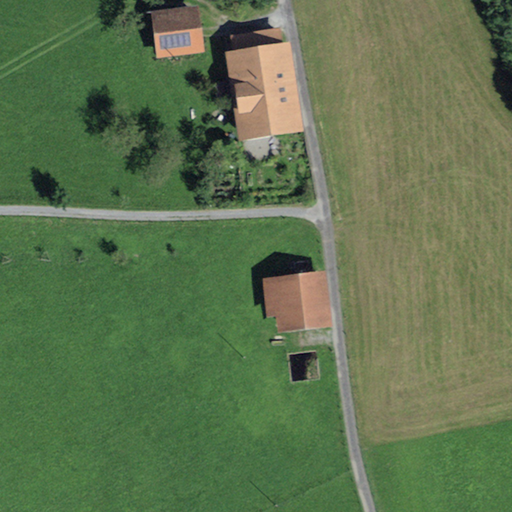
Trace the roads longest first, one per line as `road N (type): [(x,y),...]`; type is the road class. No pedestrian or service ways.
road 1 (unclassified): [(278,0),(322,216),(365,511)]
road 2 (track): [(0,221),(322,216)]
